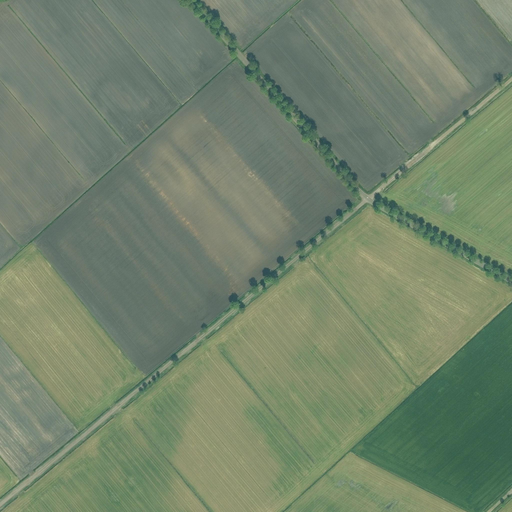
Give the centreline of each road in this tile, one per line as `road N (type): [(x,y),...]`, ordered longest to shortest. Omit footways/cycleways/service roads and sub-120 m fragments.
road 1 (track): [(511,79),(0,503)]
road 2 (unclassified): [(511,282),(360,192),(191,0)]
